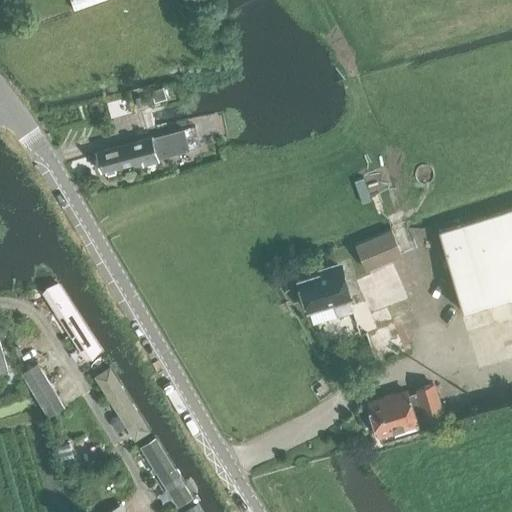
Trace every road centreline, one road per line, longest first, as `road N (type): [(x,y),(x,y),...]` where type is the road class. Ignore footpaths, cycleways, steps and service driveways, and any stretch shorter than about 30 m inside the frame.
road 1 (unclassified): [(259,511),(0,92)]
road 2 (unclassified): [(158,511),(44,324),(17,302),(0,303)]
